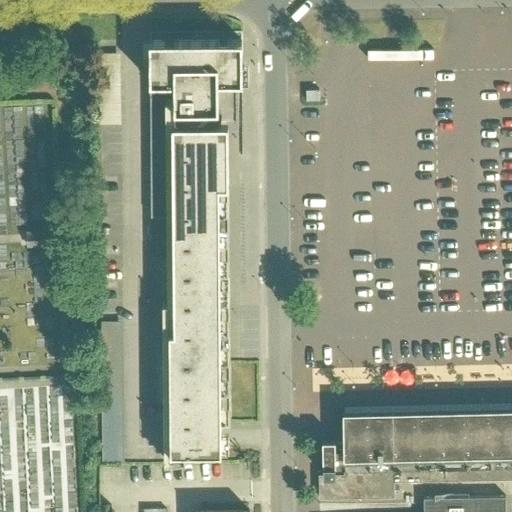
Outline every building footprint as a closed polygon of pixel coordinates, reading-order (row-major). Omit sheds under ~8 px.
[(163,302),(164,462),(185,462),(185,451),(221,451),(221,422),(230,422),(230,360),(220,360),(218,81),(243,81),(242,31),(150,31),(151,257),(169,257),(169,302),(163,302)] [(319,100),(319,89),(306,89),(306,100),(319,100)] [(45,231),(27,232),(28,246),(46,245),(45,231)] [(324,475),(320,475),(320,498),(372,497),(371,481),(394,480),(511,477),(511,412),(343,416),(344,438),(323,438),(324,475)] [(394,480),(371,481),(372,497),(395,496),(394,480)] [(425,511),(505,511),(505,497),(423,498),(423,500),(425,500),(425,511)]
